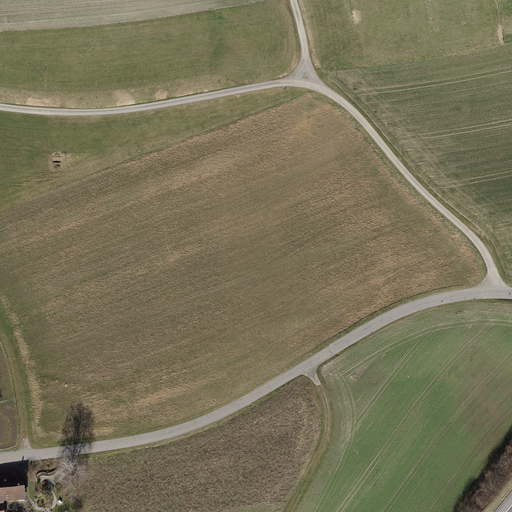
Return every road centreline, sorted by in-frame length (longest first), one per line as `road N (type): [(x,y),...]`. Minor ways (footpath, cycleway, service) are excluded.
road 1 (track): [(0,109),(132,110),(307,79),(352,111),(412,183),(479,244),(495,294)]
road 2 (residential): [(511,295),(440,300),(387,319),(197,425),(0,460)]
road 3 (track): [(290,511),(328,426),(325,398),(308,366)]
